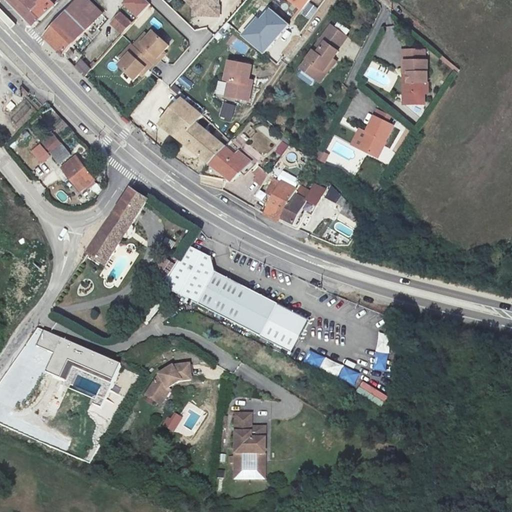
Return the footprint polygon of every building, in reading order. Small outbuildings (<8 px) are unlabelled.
[(8,0),(23,14),(36,0),(8,0)] [(54,4),(50,0),(36,0),(23,14),(34,26),(54,4)] [(89,0),(69,0),(41,33),(44,36),(63,55),(70,48),(65,44),(98,9),(89,0)] [(150,4),(145,0),(128,0),(124,5),(138,18),(150,4)] [(191,0),(193,2),(193,9),(202,10),(204,0),(191,0)] [(204,0),(202,10),(218,13),(220,0),(204,0)] [(285,0),(301,11),(309,0),(285,0)] [(310,20),(318,9),(310,2),(301,13),(310,20)] [(290,24),(271,9),(262,21),(259,18),(244,36),(265,53),(290,24)] [(112,24),(123,34),(133,23),(121,13),(112,24)] [(349,38),(329,24),(299,70),(319,83),(349,38)] [(127,50),(117,61),(133,75),(144,62),(146,64),(151,59),(153,60),(159,54),(156,52),(166,40),(150,27),(141,39),(137,36),(132,42),(129,40),(124,47),(127,50)] [(234,38),(229,46),(245,55),(249,47),(234,38)] [(81,72),(88,64),(78,55),(71,63),(81,72)] [(403,59),(402,71),(406,72),(404,91),(424,93),(427,62),(403,59)] [(247,85),(248,79),(251,67),(226,61),(222,82),(230,83),(226,98),(248,103),(252,86),(247,85)] [(205,159),(220,143),(225,137),(218,131),(212,138),(190,120),(196,112),(179,96),(161,115),(188,138),(184,142),(205,159)] [(232,121),(236,106),(223,102),(219,118),(232,121)] [(370,118),(363,133),(366,134),(357,151),(374,160),(390,128),(370,118)] [(66,139),(73,133),(66,125),(59,132),(66,139)] [(354,150),(357,151),(366,134),(363,133),(354,150)] [(56,139),(46,147),(56,159),(66,149),(56,139)] [(32,144),(40,153),(44,149),(36,140),(32,144)] [(232,153),(220,143),(205,159),(228,177),(247,156),(237,147),(232,153)] [(71,151),(58,163),(79,185),(92,172),(71,151)] [(326,162),(329,154),(320,151),(317,159),(326,162)] [(277,218),(280,213),(294,185),(266,170),(256,184),(264,188),(263,190),(271,194),(262,211),(277,218)] [(297,180),(294,185),(280,213),(294,220),(310,187),(297,180)] [(84,249),(102,260),(116,239),(126,246),(135,233),(125,226),(145,195),(127,183),(84,249)] [(336,204),(342,194),(330,187),(324,197),(336,204)] [(334,214),(353,225),(362,212),(341,201),(334,214)] [(166,238),(162,244),(172,249),(175,243),(166,238)] [(158,278),(182,290),(202,255),(181,244),(158,278)] [(202,255),(182,290),(241,320),(261,329),(276,295),(212,265),(202,255)] [(137,257),(131,266),(137,269),(143,260),(137,257)] [(122,367),(43,332),(36,347),(55,355),(46,374),(61,381),(69,363),(114,384),(122,367)] [(386,371),(391,335),(378,333),(373,370),(386,371)] [(307,351),(303,363),(356,384),(360,372),(307,351)] [(157,399),(166,384),(179,375),(188,374),(187,359),(171,361),(157,370),(143,391),(157,399)] [(102,410),(114,384),(69,363),(61,381),(73,386),(77,376),(101,387),(93,406),(102,410)] [(363,382),(356,392),(381,407),(387,397),(363,382)] [(169,386),(166,384),(157,399),(160,401),(169,386)] [(229,457),(236,457),(239,457),(239,448),(264,449),(263,421),(250,421),(249,407),(233,407),(234,450),(229,450),(229,457)]
